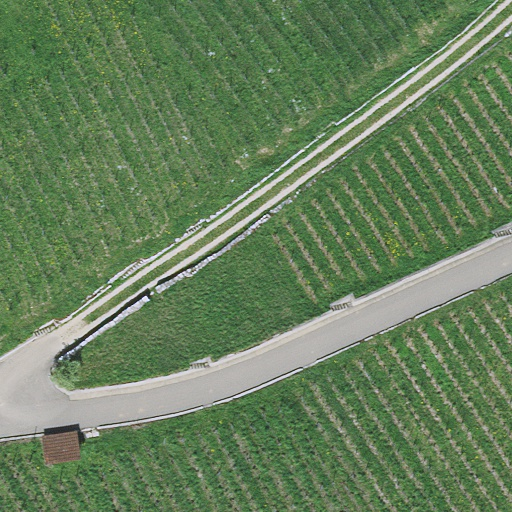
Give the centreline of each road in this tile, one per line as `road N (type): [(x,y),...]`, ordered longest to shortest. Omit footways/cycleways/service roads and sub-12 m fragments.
road 1 (track): [(0,386),(511,14)]
road 2 (track): [(0,419),(160,401),(366,326),(511,259)]
